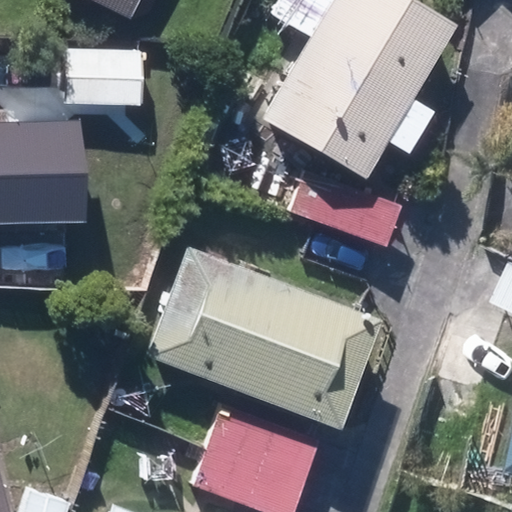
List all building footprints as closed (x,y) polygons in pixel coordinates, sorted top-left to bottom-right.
[(114,0),(131,8),(134,0),(114,0)] [(327,0),(264,107),(365,166),(456,13),(433,0),(327,0)] [(138,47),(63,44),(61,96),(136,99),(138,47)] [(0,115),(0,207),(85,205),(81,113),(0,115)] [(305,163),(289,209),(374,239),(390,193),(305,163)] [(187,237),(148,347),(337,414),(376,305),(187,237)] [(224,399),(196,480),(289,511),(290,511),(318,431),(224,399)] [(0,511),(13,511),(0,462),(0,511)] [(158,511),(111,494),(103,511),(158,511)]
